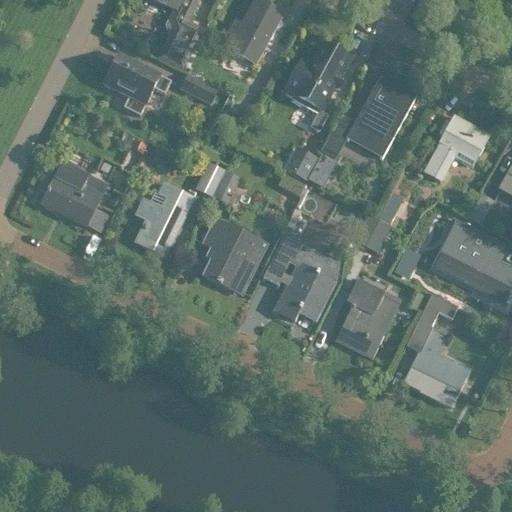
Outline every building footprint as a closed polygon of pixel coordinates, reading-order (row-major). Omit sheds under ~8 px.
[(156,59),(180,71),(198,36),(183,28),(195,4),(194,0),(151,0),(172,11),(165,25),(169,35),(156,59)] [(219,46),(252,64),(279,14),(254,0),(253,0),(240,25),(233,21),(219,46)] [(301,60),(284,91),(293,96),(292,99),(318,113),(348,59),(322,44),(310,65),(301,60)] [(120,109),(137,118),(151,90),(162,95),(168,83),(116,56),(101,85),(126,97),(120,109)] [(185,75),(178,89),(207,103),(214,89),(185,75)] [(355,121),(345,139),(381,158),(390,141),(415,95),(403,89),(402,92),(395,88),(397,85),(380,76),(355,121)] [(331,131),(319,152),(334,160),(345,139),(355,121),(340,114),(331,131)] [(213,133),(231,143),(240,125),(223,115),(213,133)] [(487,136),(451,117),(437,144),(422,172),(435,180),(439,181),(452,158),(470,167),(487,136)] [(144,145),(133,140),(129,148),(140,154),(144,145)] [(284,168),(304,179),(315,159),(295,148),(284,168)] [(58,165),(38,206),(84,229),(85,227),(98,234),(107,217),(93,210),(96,203),(102,191),(105,185),(87,176),(87,175),(60,162),(58,165)] [(193,191),(210,200),(222,174),(206,165),(193,191)] [(511,170),(499,191),(511,197),(511,170)] [(310,173),(306,180),(320,188),(324,180),(310,173)] [(222,174),(210,200),(224,206),(236,181),(222,174)] [(133,244),(162,258),(191,200),(171,190),(160,185),(155,196),(165,202),(161,211),(141,201),(134,216),(144,221),(133,244)] [(478,196),(466,219),(479,226),(491,202),(478,196)] [(388,226),(396,212),(384,206),(377,220),(388,226)] [(387,227),(377,222),(366,217),(353,242),(374,253),(387,227)] [(455,223),(433,266),(505,302),(511,287),(511,271),(499,265),(491,261),(500,243),(451,219),(450,220),(455,223)] [(215,250),(202,276),(214,282),(214,283),(218,286),(219,284),(228,289),(229,286),(241,292),(264,245),(214,220),(202,244),(215,250)] [(271,255),(268,261),(284,269),(287,263),(295,267),(289,279),(285,288),(273,312),(293,322),(297,314),(311,321),(313,322),(333,282),(336,261),(281,234),(271,255)] [(334,342),(370,360),(390,320),(399,301),(356,279),(344,303),(349,305),(347,310),(349,311),(334,342)] [(451,365),(439,359),(447,342),(428,332),(436,314),(450,321),(456,309),(430,297),(405,347),(417,353),(402,383),(417,391),(419,388),(434,395),(432,399),(449,408),(464,378),(468,370),(453,363),(451,365)]
